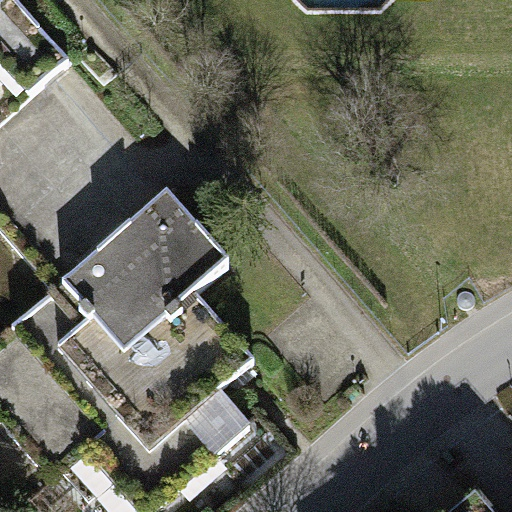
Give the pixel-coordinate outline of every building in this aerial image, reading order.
[(0,126),(69,66),(11,0),(8,0),(0,7),(0,126)] [(29,319),(91,390),(195,299),(230,269),(167,198),(29,319)] [(195,299),(91,390),(121,424),(150,457),(220,396),(254,366),(195,299)] [(29,319),(0,344),(0,422),(53,483),(87,453),(121,424),(91,390),(29,319)] [(121,424),(87,453),(138,511),(155,511),(250,429),(220,396),(150,457),(121,424)] [(486,511),(477,501),(463,511),(486,511)]
